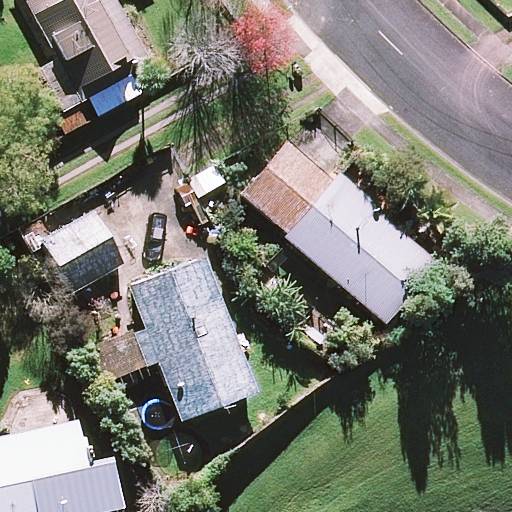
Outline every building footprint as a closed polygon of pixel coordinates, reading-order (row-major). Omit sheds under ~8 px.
[(18,0),(76,97),(145,56),(111,0),(18,0)] [(130,79),(87,104),(98,124),(142,99),(130,79)] [(353,149),(321,121),(294,153),(287,147),(238,202),(382,328),(434,269),(329,177),(353,149)] [(121,271),(96,219),(54,239),(79,292),(121,271)] [(254,397),(203,263),(125,293),(176,427),(254,397)] [(86,470),(68,387),(5,401),(13,440),(0,442),(0,511),(121,511),(111,465),(86,470)]
